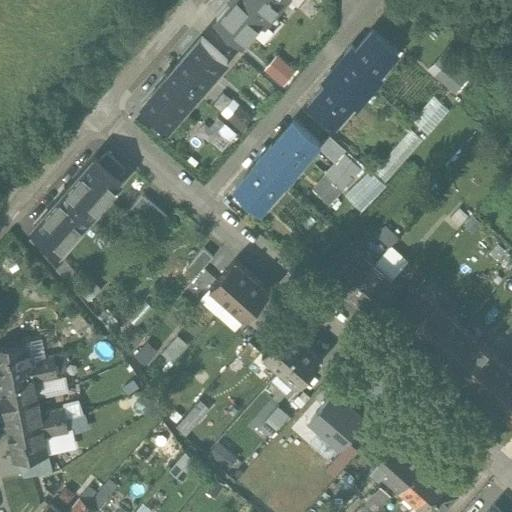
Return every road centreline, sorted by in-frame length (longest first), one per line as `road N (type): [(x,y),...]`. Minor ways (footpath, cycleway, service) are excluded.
road 1 (residential): [(511,475),(202,203)]
road 2 (residential): [(202,203),(381,0)]
road 3 (residential): [(94,107),(193,0)]
road 4 (residential): [(0,217),(94,107)]
road 5 (residential): [(202,203),(94,107)]
